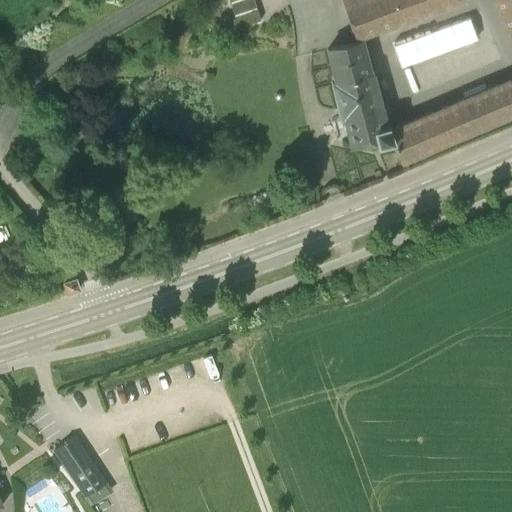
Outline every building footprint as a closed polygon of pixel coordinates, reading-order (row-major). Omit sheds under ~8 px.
[(254,0),(229,0),(237,26),(261,20),(254,0)] [(467,0),(341,0),(357,40),(467,0)] [(511,75),(390,128),(392,140),(401,161),(511,113),(511,0),(494,0),(511,41),(511,75)] [(397,40),(404,63),(481,37),(473,14),(397,40)] [(392,140),(390,128),(375,71),(372,72),(364,38),(328,46),(351,146),(377,139),(378,143),(392,140)] [(67,292),(76,289),(79,288),(76,278),(64,282),(67,292)] [(105,480),(74,435),(53,449),(84,495),(105,480)]
